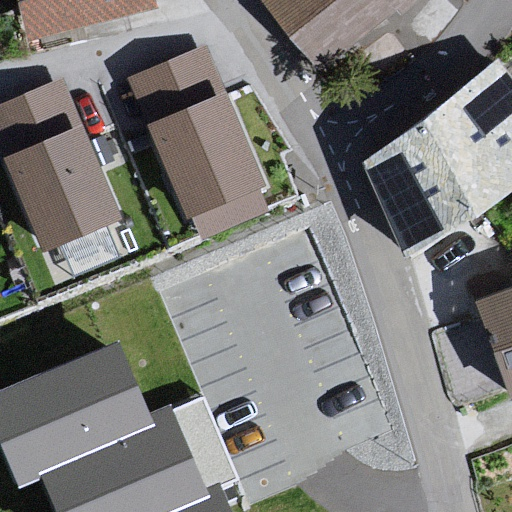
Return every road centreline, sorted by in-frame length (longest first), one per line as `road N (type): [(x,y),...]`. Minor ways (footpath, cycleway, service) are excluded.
road 1 (residential): [(331,142),(399,327),(451,511)]
road 2 (residential): [(495,0),(331,142)]
road 3 (residential): [(225,0),(331,142)]
